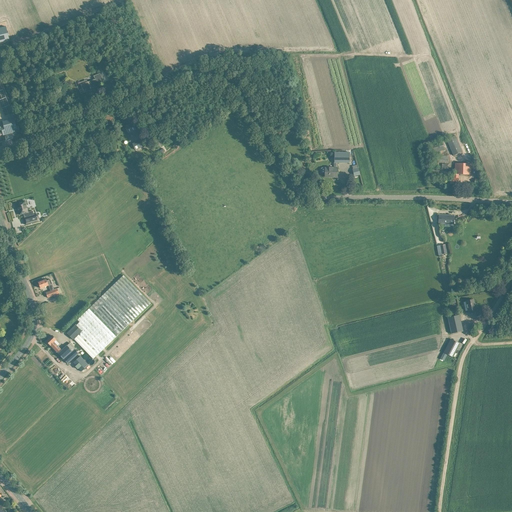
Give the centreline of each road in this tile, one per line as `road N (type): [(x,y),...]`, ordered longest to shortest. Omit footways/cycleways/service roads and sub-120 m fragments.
road 1 (unclassified): [(511,201),(315,197),(295,189),(243,97),(207,69),(0,149)]
road 2 (tertiary): [(0,376),(34,322),(0,217)]
road 3 (unclassified): [(511,271),(461,358),(458,386)]
road 4 (track): [(458,386),(442,511)]
